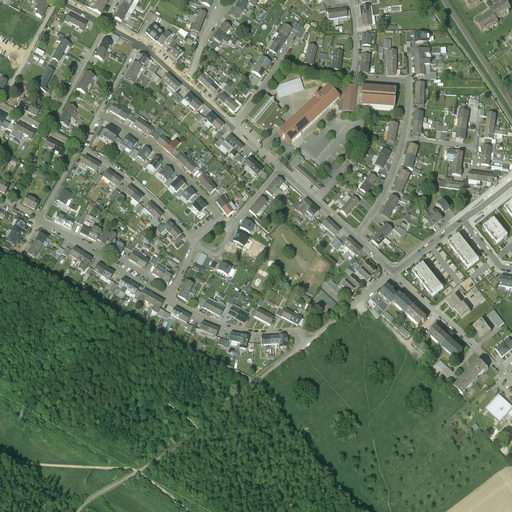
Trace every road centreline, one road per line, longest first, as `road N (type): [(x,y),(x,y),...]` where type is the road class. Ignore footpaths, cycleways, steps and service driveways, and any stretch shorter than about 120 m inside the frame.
road 1 (residential): [(392,273),(311,338),(234,331),(167,300)]
road 2 (residential): [(220,220),(164,155),(99,113)]
road 3 (track): [(511,126),(424,0)]
road 4 (residential): [(78,147),(195,242)]
road 5 (track): [(198,430),(311,338)]
road 6 (track): [(78,511),(198,430)]
road 7 (residential): [(392,273),(499,368)]
road 8 (residential): [(105,23),(48,130)]
